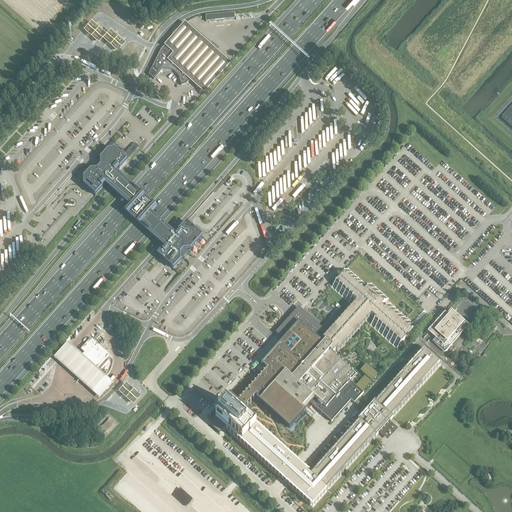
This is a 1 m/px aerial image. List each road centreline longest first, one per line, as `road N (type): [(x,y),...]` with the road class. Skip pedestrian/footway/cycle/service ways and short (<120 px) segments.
road 1 (motorway): [(0,384),(345,0)]
road 2 (motorway): [(311,0),(0,348)]
road 3 (track): [(416,337),(459,377),(401,442)]
